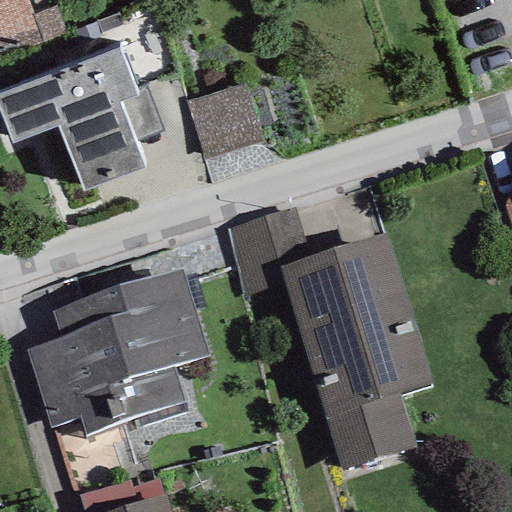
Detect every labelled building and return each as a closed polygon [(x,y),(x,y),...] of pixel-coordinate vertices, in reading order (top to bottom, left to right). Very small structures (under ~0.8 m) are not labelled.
[(0,0),(0,34),(39,20),(31,0),(0,0)] [(117,43),(0,86),(0,101),(11,132),(58,114),(83,179),(142,156),(118,92),(133,86),(117,43)] [(244,79),(185,98),(203,155),(262,136),(244,79)] [(280,272),(309,263),(293,212),(228,230),(249,297),(284,285),(280,272)] [(309,263),(280,272),(284,285),(341,475),(415,452),(399,398),(431,389),(386,240),(309,263)] [(58,344),(24,354),(48,430),(79,420),(85,439),(182,409),(171,371),(209,359),(182,275),(49,316),(58,344)] [(169,511),(165,499),(121,511),(169,511)]
